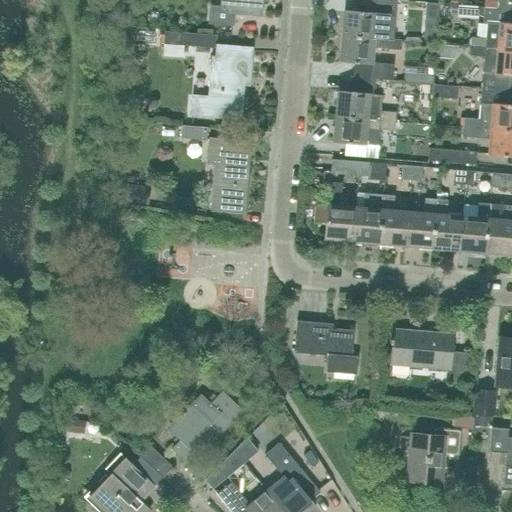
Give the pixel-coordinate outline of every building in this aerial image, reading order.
[(221,0),(221,9),(211,8),(210,22),(231,24),(232,12),(260,15),(260,13),(259,13),(260,0),(221,0)] [(425,4),(383,0),(357,0),(356,13),(344,12),(342,38),(374,41),(385,42),(401,43),(402,34),(386,32),(388,18),(394,19),(396,1),(425,4)] [(511,0),(496,0),(496,8),(511,10),(511,0)] [(511,10),(496,8),(483,7),(482,23),(499,25),(497,41),(471,39),(470,48),(511,52),(511,10)] [(155,32),(138,31),(137,41),(154,43),(155,32)] [(214,49),(215,36),(164,31),(163,44),(188,46),(187,54),(208,56),(209,49),(214,49)] [(372,64),(374,41),(342,38),(340,63),(354,64),(353,79),(375,81),(392,82),(393,66),(372,64)] [(400,53),(401,43),(385,42),(384,51),(400,53)] [(248,79),(250,50),(218,47),(217,60),(213,59),(213,62),(209,61),(208,67),(212,68),(209,100),(193,99),(191,116),(242,120),(245,79),(248,79)] [(511,52),(470,48),(469,57),(485,59),(482,88),(511,91),(511,79),(511,52)] [(434,70),(405,67),(404,83),(432,86),(434,70)] [(375,81),(353,79),(350,79),(349,93),(337,92),(335,116),(394,121),(395,112),(379,111),(380,96),(371,95),(371,91),(374,91),(375,81)] [(511,106),(510,106),(511,91),(482,88),(480,104),(492,105),(491,120),(463,118),(463,127),(511,132),(511,106)] [(409,123),(394,121),(335,116),(333,141),(365,144),(366,129),(408,132),(409,123)] [(207,129),(190,128),(180,127),(179,140),(206,142),(207,129)] [(511,157),(511,132),(463,127),(462,136),(489,139),(488,155),(511,157)] [(244,213),(249,144),(210,141),(207,165),(215,166),(212,211),(244,213)] [(475,166),(475,165),(476,156),(429,152),(428,162),(475,166)] [(357,178),(358,164),(331,162),(330,176),(357,178)] [(367,179),(368,165),(358,164),(357,178),(367,179)] [(410,182),(411,169),(401,168),(400,182),(410,182)] [(411,169),(410,182),(420,183),(422,169),(411,169)] [(464,187),(465,173),(455,172),(454,186),(464,187)] [(465,173),(464,187),(474,188),(475,174),(465,173)] [(511,191),(511,177),(492,175),(490,189),(511,191)] [(339,209),(341,184),(329,183),(324,239),(351,242),(354,210),(339,209)] [(147,205),(149,189),(122,185),(119,201),(147,205)] [(378,244),(382,197),(364,195),(362,211),(354,210),(351,242),(378,244)] [(392,213),(394,198),(382,197),(378,244),(405,246),(407,215),(392,213)] [(431,249),(435,202),(425,201),(423,216),(407,215),(405,246),(431,249)] [(445,218),(447,203),(435,202),(431,249),(458,251),(461,219),(445,218)] [(485,254),(489,206),(477,205),(476,221),(461,219),(458,251),(485,254)] [(511,256),(511,246),(511,208),(489,206),(485,254),(511,256)] [(332,329),(332,324),(310,322),(307,354),(327,356),(326,372),(356,375),(358,357),(351,356),(354,331),(332,329)] [(451,352),(453,334),(393,330),(390,365),(449,370),(449,380),(464,381),(466,353),(451,352)] [(511,387),(511,339),(500,338),(495,386),(511,387)] [(494,416),(496,392),(475,390),(473,414),(494,416)] [(190,467),(243,412),(222,392),(216,398),(213,394),(207,401),(202,396),(169,430),(180,441),(171,449),(190,467)] [(79,436),(80,429),(80,424),(74,423),(66,422),(64,434),(79,436)] [(511,437),(507,438),(508,429),(491,428),(489,452),(505,453),(503,485),(511,485),(511,437)] [(457,455),(459,431),(434,429),(433,439),(411,437),(407,479),(441,481),(443,454),(457,455)] [(310,500),(319,492),(279,443),(265,455),(282,476),(266,490),(283,511),(307,511),(315,506),(310,500)] [(162,477),(172,467),(150,446),(140,457),(162,477)] [(140,501),(154,486),(120,454),(105,469),(109,473),(88,495),(106,511),(147,511),(149,510),(140,501)] [(283,511),(266,490),(249,504),(231,483),(217,494),(231,511),(283,511)]
